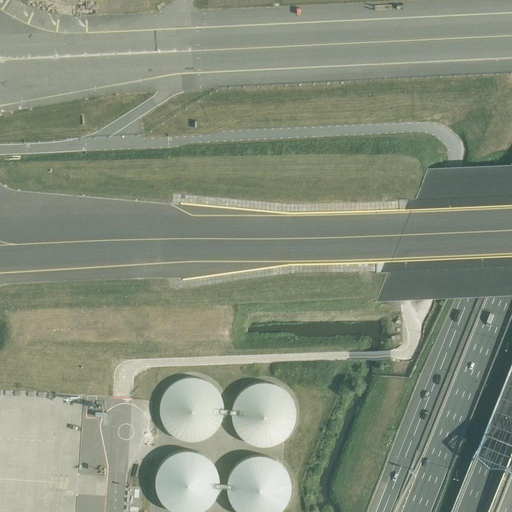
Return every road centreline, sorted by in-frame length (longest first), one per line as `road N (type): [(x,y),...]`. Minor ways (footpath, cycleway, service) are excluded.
road 1 (trunk): [(511,186),(382,511)]
road 2 (motorway): [(511,272),(415,511)]
